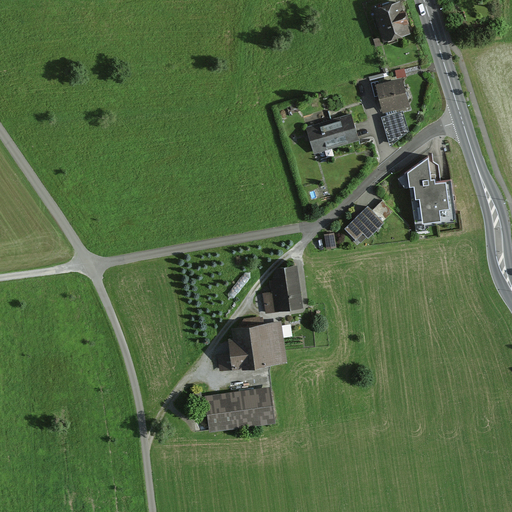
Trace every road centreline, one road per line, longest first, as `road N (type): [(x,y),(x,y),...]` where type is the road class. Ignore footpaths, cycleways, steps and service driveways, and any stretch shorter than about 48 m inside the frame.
road 1 (residential): [(90,264),(327,219),(433,130),(461,120)]
road 2 (unclassified): [(90,264),(129,363),(153,511)]
road 3 (residential): [(0,130),(90,264)]
road 4 (primary): [(479,176),(494,267),(511,299)]
road 5 (primary): [(461,120),(423,0)]
